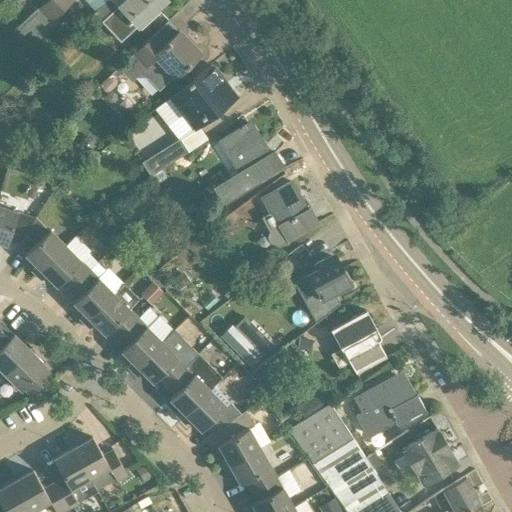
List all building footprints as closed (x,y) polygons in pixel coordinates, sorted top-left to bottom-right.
[(50,22),(73,0),(47,0),(38,9),(50,22)] [(125,0),(117,8),(110,0),(107,0),(90,16),(99,26),(103,23),(120,42),(136,28),(137,30),(167,2),(165,0),(125,0)] [(199,54),(178,32),(162,46),(152,36),(131,55),(118,68),(112,74),(115,78),(122,72),(131,82),(136,78),(147,78),(158,91),(173,77),(184,67),(185,68),(199,54)] [(194,130),(236,98),(210,65),(168,96),(194,130)] [(269,155),(249,123),(217,143),(218,145),(210,150),(227,178),(211,188),(223,207),(283,169),(273,152),(269,155)] [(94,142),(89,136),(81,138),(79,145),(84,151),(92,149),(94,142)] [(50,153),(58,151),(60,144),(55,139),(47,140),(45,147),(50,153)] [(149,177),(161,170),(160,169),(186,153),(178,140),(140,163),(149,177)] [(39,167),(36,172),(44,177),(47,172),(39,167)] [(305,210),(289,181),(258,198),(267,214),(261,217),(269,232),(268,233),(267,238),(269,241),(271,244),(275,244),(277,244),(277,246),(286,241),(316,224),(308,209),(305,210)] [(20,244),(36,217),(0,206),(0,243),(6,245),(8,239),(19,243),(20,244)] [(36,276),(66,246),(49,230),(48,231),(36,217),(20,244),(27,252),(24,255),(35,266),(31,271),(36,276)] [(69,291),(90,270),(66,246),(36,276),(41,280),(46,275),(56,286),(60,282),(69,291)] [(153,258),(147,262),(152,268),(157,264),(153,258)] [(328,263),(325,258),(311,265),(313,269),(304,274),(320,303),(352,286),(337,258),(328,263)] [(84,323),(114,294),(90,270),(69,291),(77,299),(73,303),(84,314),(79,319),(84,323)] [(184,274),(173,282),(180,293),(192,285),(184,274)] [(151,282),(140,293),(151,305),(163,293),(151,282)] [(117,338),(138,318),(128,308),(138,298),(124,284),(114,294),(84,323),(89,328),(94,323),(105,334),(109,330),(117,338)] [(219,291),(227,300),(234,293),(227,284),(219,291)] [(387,357),(378,341),(380,340),(381,337),(366,310),(331,330),(341,349),(342,348),(357,373),(387,357)] [(132,372),(162,342),(138,318),(117,338),(125,347),(121,351),(132,362),(127,367),(132,372)] [(0,368),(5,374),(29,350),(13,334),(0,324),(0,368)] [(231,325),(220,336),(250,366),(261,355),(231,325)] [(298,337),(295,352),(310,355),(313,340),(298,337)] [(186,366),(198,354),(201,351),(192,342),(177,357),(162,342),(132,372),(136,377),(142,372),(153,382),(157,378),(166,387),(186,366)] [(29,350),(5,374),(21,391),(23,389),(31,397),(51,375),(43,367),(45,365),(29,350)] [(180,420),(210,390),(222,378),(198,354),(186,366),(166,387),(173,395),(169,399),(180,410),(175,415),(180,420)] [(408,398),(396,376),(353,399),(360,412),(354,415),(367,438),(393,424),(395,426),(423,410),(414,394),(408,398)] [(213,434),(237,417),(210,390),(180,420),(185,425),(190,420),(201,431),(205,427),(213,434)] [(298,408),(304,418),(329,404),(323,393),(298,408)] [(346,511),(398,511),(399,511),(363,456),(329,404),(304,418),(287,429),(288,431),(346,511)] [(223,469),(260,449),(248,428),(254,425),(246,410),(237,417),(213,434),(219,444),(218,445),(226,459),(219,462),(223,469)] [(423,484),(457,463),(437,429),(403,450),(423,484)] [(72,448),(90,479),(109,468),(116,481),(127,475),(112,450),(102,455),(92,437),(72,448)] [(71,490),(90,479),(72,448),(53,459),(63,477),(53,483),(68,508),(78,503),(71,490)] [(251,491),(276,477),(260,449),(223,469),(226,474),(232,471),(240,484),(245,481),(251,491)] [(366,460),(372,469),(381,464),(375,455),(366,460)] [(151,477),(144,464),(135,469),(143,481),(151,477)] [(61,511),(68,508),(53,483),(43,489),(33,471),(13,482),(30,511),(49,501),(54,511),(61,511)] [(464,511),(480,502),(464,476),(441,491),(432,497),(433,498),(441,511),(464,511)] [(283,511),(293,507),(276,477),(251,491),(256,501),(252,504),(256,511),(283,511)] [(29,511),(30,511),(13,482),(0,489),(0,504),(4,511),(2,511),(29,511)] [(150,503),(147,498),(146,497),(141,500),(138,502),(141,508),(150,503)] [(340,511),(333,498),(319,506),(321,511),(340,511)]
